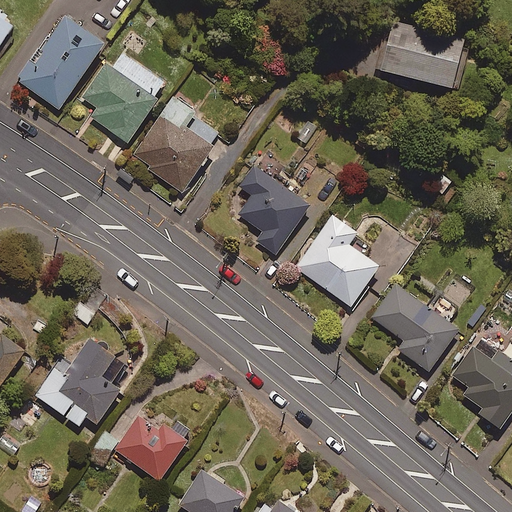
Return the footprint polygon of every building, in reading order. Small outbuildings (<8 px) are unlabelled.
[(100,40),(60,13),(13,78),(55,109),(100,40)] [(0,41),(12,23),(0,15),(0,41)] [(463,35),(389,17),(377,65),(451,83),(463,35)] [(165,81),(122,52),(112,65),(104,60),(81,95),(97,105),(90,115),(126,139),(165,81)] [(181,188),(220,133),(199,119),(193,128),(183,121),(193,107),(173,94),(132,153),(181,188)] [(309,203),(254,165),(240,185),(252,194),(239,213),(263,231),(257,240),(274,253),(309,203)] [(356,230),(332,213),(295,266),(350,304),(378,263),(348,242),(356,230)] [(458,327),(394,281),(370,315),(403,339),(397,347),(428,369),(458,327)] [(95,310),(79,301),(72,314),(88,322),(95,310)] [(0,333),(0,382),(24,348),(1,332),(0,333)] [(511,339),(510,338),(502,350),(480,334),(452,373),(469,385),(463,393),(481,406),(478,411),(499,425),(511,406),(511,339)] [(123,361),(88,336),(62,372),(54,366),(35,393),(77,423),(85,413),(96,421),(120,388),(110,381),(123,361)] [(30,424),(39,410),(36,408),(39,403),(28,396),(15,414),(30,424)] [(119,440),(114,448),(158,478),(191,431),(174,420),(170,426),(157,418),(152,425),(137,415),(119,440)] [(22,445),(0,423),(0,447),(9,457),(22,445)] [(114,448),(119,440),(103,429),(87,452),(104,463),(114,448)] [(232,511),(243,496),(201,468),(178,503),(192,511),(232,511)] [(294,511),(278,500),(273,508),(264,502),(256,511),(294,511)] [(63,511),(49,501),(40,511),(63,511)]
